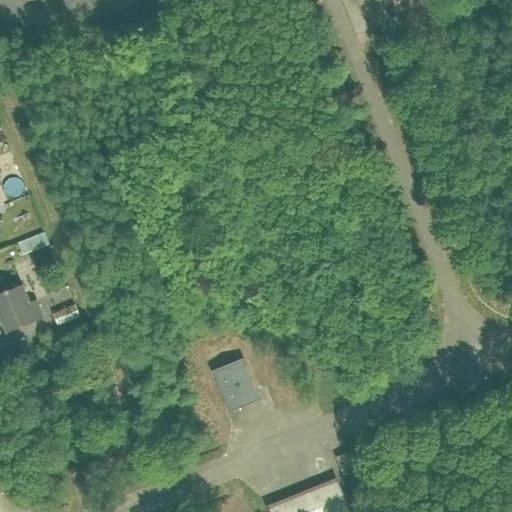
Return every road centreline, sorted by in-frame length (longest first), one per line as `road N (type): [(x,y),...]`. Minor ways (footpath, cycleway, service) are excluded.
road 1 (unknown): [(326,0),(471,363)]
road 2 (unknown): [(122,511),(119,506),(471,363)]
